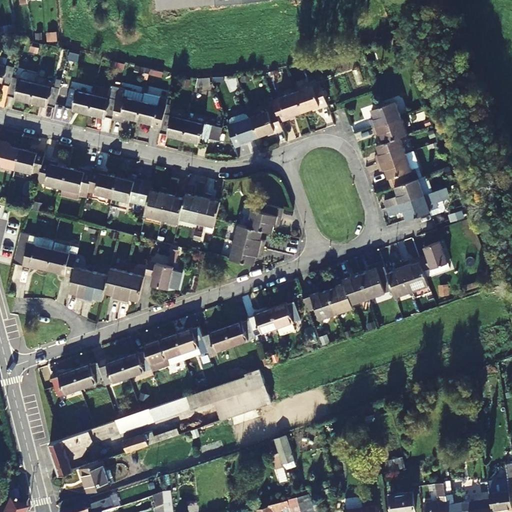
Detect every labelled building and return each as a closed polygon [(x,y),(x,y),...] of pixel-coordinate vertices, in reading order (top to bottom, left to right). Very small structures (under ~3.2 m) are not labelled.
[(0,81),(12,84),(14,76),(16,66),(8,64),(9,56),(0,53),(0,81)] [(22,78),(14,76),(12,84),(9,94),(32,101),(37,81),(39,74),(26,71),(23,73),(22,78)] [(49,103),(56,105),(61,87),(37,81),(32,101),(48,105),(49,103)] [(318,81),(293,90),(301,111),(314,107),(314,109),(326,105),(318,81)] [(144,93),(145,92),(120,86),(117,100),(112,117),(129,121),(130,117),(138,119),(144,93)] [(71,109),(89,113),(94,94),(69,87),(65,105),(72,106),(71,109)] [(293,90),(270,98),(274,108),(278,122),(288,119),(288,116),(301,111),(293,90)] [(144,93),(138,119),(153,123),(152,127),(160,129),(164,113),(167,99),(144,93)] [(112,117),(117,100),(94,94),(89,113),(104,117),(105,115),(112,117)] [(372,127),(401,117),(395,101),(371,109),(374,118),(369,119),(372,127)] [(274,108),(249,117),(256,136),(269,131),(270,134),(281,130),(278,122),(274,108)] [(159,132),(182,139),(187,119),(164,113),(160,129),(159,132)] [(226,125),(234,147),(244,143),(243,141),(256,136),(249,117),(226,125)] [(406,133),(401,117),(372,127),(375,135),(379,134),(382,142),(399,136),(406,133)] [(206,143),(207,137),(210,125),(187,119),(182,139),(198,143),(199,141),(206,143)] [(210,125),(207,137),(218,140),(221,128),(210,125)] [(404,152),(399,136),(382,142),(376,144),(379,153),(374,154),(377,162),(404,152)] [(0,162),(17,167),(22,147),(9,144),(9,141),(0,139),(0,162)] [(17,167),(40,172),(44,156),(45,150),(22,147),(17,167)] [(411,169),(417,167),(412,150),(404,152),(377,162),(380,171),(385,170),(388,178),(391,177),(394,186),(396,186),(414,179),(411,169)] [(39,176),(63,182),(67,165),(54,162),(55,159),(44,156),(40,172),(39,176)] [(63,182),(88,187),(88,186),(93,168),(82,166),(81,169),(67,165),(63,182)] [(88,186),(113,192),(117,175),(103,171),(104,169),(93,166),(93,168),(88,186)] [(421,177),(417,167),(411,169),(414,179),(421,177)] [(142,182),(143,178),(132,175),(131,178),(117,175),(113,192),(147,201),(150,188),(151,185),(142,182)] [(432,192),(427,175),(421,177),(414,179),(396,186),(399,195),(384,200),(387,207),(426,194),(432,192)] [(161,217),(178,221),(178,220),(179,216),(184,197),(176,195),(180,179),(171,177),(168,188),(161,217)] [(201,190),(203,183),(197,182),(194,194),(185,192),(184,197),(179,216),(194,220),(201,190)] [(144,213),(161,217),(168,188),(160,185),(158,190),(150,188),(147,201),(144,213)] [(202,229),(209,231),(212,218),(217,199),(209,197),(210,193),(201,190),(194,220),(204,223),(202,229)] [(431,211),(426,194),(387,207),(390,215),(405,211),(408,219),(431,211)] [(248,209),(244,225),(257,228),(267,231),(270,223),(274,223),(277,207),(260,203),(258,211),(248,209)] [(178,220),(193,224),(194,220),(179,216),(178,220)] [(233,223),(229,239),(257,247),(259,239),(255,238),(257,228),(244,225),(233,223)] [(192,229),(190,236),(198,238),(200,231),(192,229)] [(54,241),(39,237),(37,245),(28,244),(30,235),(30,234),(20,232),(12,263),(34,268),(35,266),(47,269),(52,249),(54,241)] [(37,245),(39,237),(30,235),(28,244),(37,245)] [(257,247),(229,239),(225,257),(248,262),(250,254),(255,255),(257,247)] [(428,255),(420,257),(421,260),(425,270),(432,268),(433,273),(450,268),(442,244),(427,250),(428,255)] [(172,248),(169,260),(176,262),(179,249),(172,248)] [(52,249),(47,269),(61,272),(61,274),(71,277),(74,267),(77,255),(52,249)] [(171,264),(147,257),(143,273),(152,274),(150,283),(165,287),(171,264)] [(369,268),(360,271),(368,295),(386,289),(382,278),(390,276),(388,271),(383,258),(367,263),(369,268)] [(410,259),(403,261),(412,289),(429,284),(425,270),(421,260),(412,263),(410,259)] [(396,268),(388,271),(390,276),(396,295),(412,289),(403,261),(395,264),(396,268)] [(107,274),(103,291),(111,294),(111,298),(118,300),(126,271),(109,266),(107,274)] [(71,277),(68,290),(77,292),(76,297),(83,299),(90,270),(74,267),(71,277)] [(350,269),(343,271),(344,277),(353,301),(368,295),(360,271),(351,273),(350,269)] [(90,270),(83,299),(90,301),(92,296),(101,298),(103,291),(107,274),(90,270)] [(126,271),(118,300),(127,302),(129,298),(137,300),(143,274),(126,271)] [(336,284),(327,287),(336,312),(354,306),(353,301),(344,277),(335,280),(336,284)] [(301,290),(307,309),(315,307),(319,318),(336,312),(327,287),(318,290),(316,286),(301,290)] [(285,296),(268,302),(275,321),(299,313),(292,296),(285,298),(285,296)] [(253,309),(246,311),(248,318),(252,329),(275,321),(268,302),(253,307),(253,309)] [(241,318),(225,324),(232,343),(254,335),(252,329),(248,318),(241,320),(241,318)] [(225,324),(203,333),(206,342),(209,351),(232,343),(225,324)] [(193,325),(177,331),(184,350),(206,342),(203,333),(200,325),(194,327),(193,325)] [(177,331),(145,343),(147,349),(152,367),(153,369),(163,366),(160,358),(184,350),(177,331)] [(139,350),(123,355),(130,374),(152,367),(147,349),(139,352),(139,350)] [(106,357),(99,359),(105,377),(107,382),(130,374),(123,355),(108,360),(106,357)] [(92,362),(77,365),(83,385),(105,377),(99,359),(92,362)] [(83,385),(77,365),(61,371),(62,372),(54,375),(60,392),(83,385)] [(385,407),(386,411),(389,410),(393,410),(390,399),(383,401),(385,407)] [(386,411),(385,407),(380,408),(381,410),(378,411),(378,409),(370,411),(369,406),(362,408),(365,418),(386,411)] [(389,410),(386,411),(365,418),(369,428),(392,420),(389,410)] [(131,421),(141,418),(139,411),(129,414),(131,421)] [(58,464),(71,460),(68,450),(103,437),(99,425),(51,441),(58,464)] [(128,450),(149,443),(145,431),(124,438),(128,450)] [(283,461),(293,457),(286,434),(276,438),(280,451),(283,461)] [(283,461),(280,451),(273,453),(281,482),(290,480),(286,468),(295,465),(293,457),(283,461)] [(113,482),(105,459),(82,467),(90,490),(113,482)] [(74,468),(71,460),(58,464),(61,473),(74,468)] [(402,468),(400,460),(390,464),(392,470),(402,468)] [(445,481),(437,483),(439,496),(442,495),(443,499),(425,502),(426,511),(448,511),(449,505),(445,481)] [(511,487),(490,490),(491,500),(493,511),(511,508),(511,487)] [(327,511),(322,488),(310,492),(312,498),(314,506),(315,511),(327,511)] [(391,494),(393,511),(397,511),(417,509),(414,490),(391,494)] [(291,504),(312,498),(310,492),(308,492),(289,498),(291,504)] [(172,511),(171,493),(161,494),(162,506),(163,511),(172,511)] [(271,511),(272,511),(291,506),(291,504),(289,498),(259,507),(259,511),(271,511)] [(109,499),(100,502),(103,511),(113,509),(109,499)] [(492,511),(493,511),(491,500),(449,505),(449,511),(492,511)] [(102,511),(103,511),(100,502),(99,502),(69,511),(102,511)] [(25,511),(26,511),(8,503),(3,511),(25,511)] [(344,509),(344,511),(377,511),(376,503),(344,509)]
